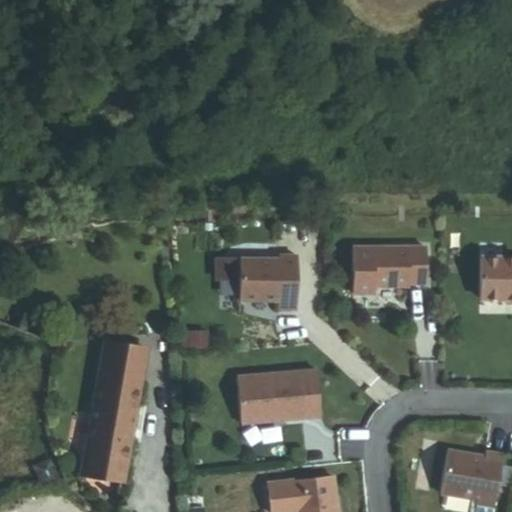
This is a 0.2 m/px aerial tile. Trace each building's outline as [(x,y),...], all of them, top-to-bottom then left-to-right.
[(410,284),(426,285),(427,244),(351,243),(350,295),(374,296),(374,287),(410,288),(410,284)] [(276,303),(296,302),(295,252),(277,252),(277,256),(237,256),(238,301),(276,300),(276,303)] [(511,257),(477,258),(477,299),(511,298),(511,257)] [(276,311),(296,311),(296,302),(276,303),(276,311)] [(81,486),(130,494),(149,346),(101,338),(81,486)] [(303,420),(321,419),(316,370),(235,377),(240,426),(280,422),(280,415),(302,413),(303,420)] [(280,422),(303,420),(302,413),(280,415),(280,422)] [(506,511),(509,498),(511,480),(511,475),(511,467),(495,465),(494,470),(458,464),(451,508),(473,511),(506,511)] [(335,511),(335,507),(328,508),(327,497),(334,496),(331,475),(265,483),(268,511),(285,511),(297,511),(335,511)]
